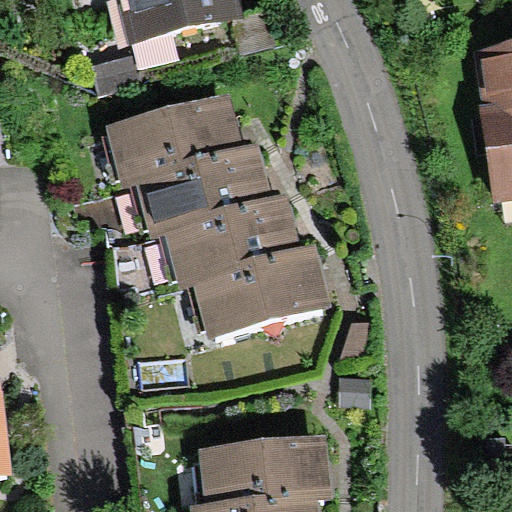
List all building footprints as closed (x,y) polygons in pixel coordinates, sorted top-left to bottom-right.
[(236,13),(232,0),(121,0),(131,40),(236,13)] [(511,46),(479,51),(499,198),(511,196),(511,46)] [(237,136),(228,104),(107,136),(121,191),(137,187),(152,242),(167,238),(181,294),(196,291),(210,346),(331,314),(322,281),(314,251),(298,255),(291,228),(284,203),(270,207),(262,179),(256,153),(242,157),(237,136)] [(3,378),(0,376),(0,478),(15,476),(3,378)] [(324,445),(199,457),(204,511),(314,511),(313,504),(329,502),(327,478),(324,445)]
